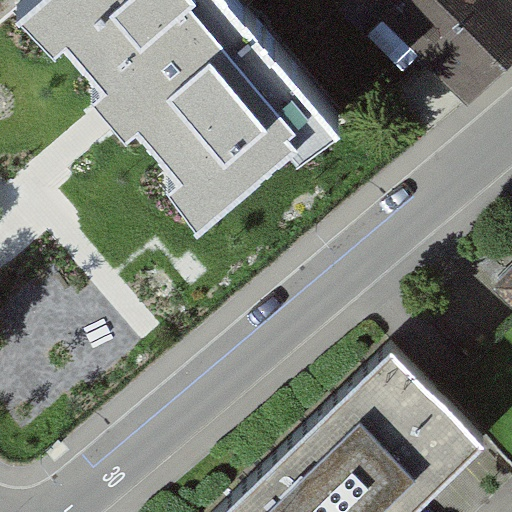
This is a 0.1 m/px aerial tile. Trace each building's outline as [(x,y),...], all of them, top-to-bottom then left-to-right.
[(0,0),(0,18),(22,0),(0,0)] [(333,102),(249,0),(29,0),(202,210),(333,102)] [(511,2),(510,0),(377,0),(373,3),(463,98),(511,51),(511,2)] [(511,256),(481,287),(511,318),(511,256)] [(391,341),(214,511),(422,511),(492,444),(391,341)]
